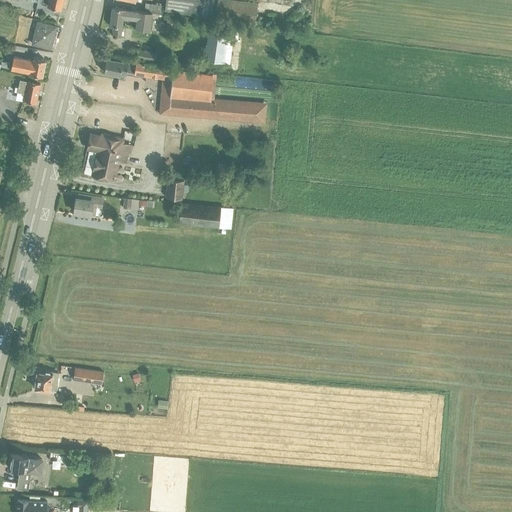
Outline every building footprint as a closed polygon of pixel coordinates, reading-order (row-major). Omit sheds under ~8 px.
[(165,0),(164,10),(214,17),(216,0),(165,0)] [(145,3),(144,12),(151,12),(162,14),(163,5),(145,3)] [(148,30),(151,12),(144,12),(112,7),(109,25),(114,26),(113,34),(120,35),(123,18),(136,20),(134,29),(148,30)] [(173,35),(176,18),(167,16),(164,34),(173,35)] [(34,34),(32,43),(50,48),(56,26),(38,21),(37,26),(34,25),(33,30),(35,31),(35,34),(34,34)] [(234,32),(209,29),(204,60),(229,63),(234,32)] [(136,59),(155,61),(157,53),(138,51),(136,59)] [(41,76),(45,60),(33,57),(32,61),(13,57),(11,65),(9,65),(9,63),(1,61),(0,67),(29,72),(29,73),(41,76)] [(136,65),(105,59),(103,72),(125,76),(126,71),(162,77),(159,112),(261,121),(263,103),(214,99),(215,91),(211,91),(212,73),(136,62),(136,65)] [(15,87),(14,91),(16,92),(15,97),(22,99),(22,100),(35,103),(40,84),(26,81),(19,79),(17,87),(15,87)] [(114,179),(118,162),(126,163),(130,145),(122,143),(123,138),(101,133),(101,136),(89,134),(86,149),(97,152),(92,175),(114,179)] [(184,181),(168,180),(166,197),(182,198),(184,181)] [(75,198),(73,212),(94,215),(95,206),(99,207),(101,197),(80,194),(79,199),(75,198)] [(124,197),(123,207),(130,208),(131,198),(124,197)] [(232,210),(180,204),(178,224),(230,230),(232,210)] [(102,371),(74,367),(72,379),(100,384),(102,371)] [(54,390),(57,372),(44,370),(43,373),(37,372),(35,387),(54,390)] [(139,373),(132,374),(134,382),(141,380),(139,373)] [(10,453),(8,467),(19,469),(19,471),(30,473),(30,472),(29,472),(29,470),(40,472),(42,460),(37,459),(37,456),(28,454),(28,456),(27,456),(26,454),(23,454),(21,455),(10,453)] [(67,464),(67,455),(55,455),(54,463),(67,464)] [(18,479),(17,488),(28,489),(29,480),(30,481),(30,480),(18,478),(16,478),(16,479),(18,479)] [(16,511),(46,511),(47,501),(32,500),(17,498),(16,511)]
